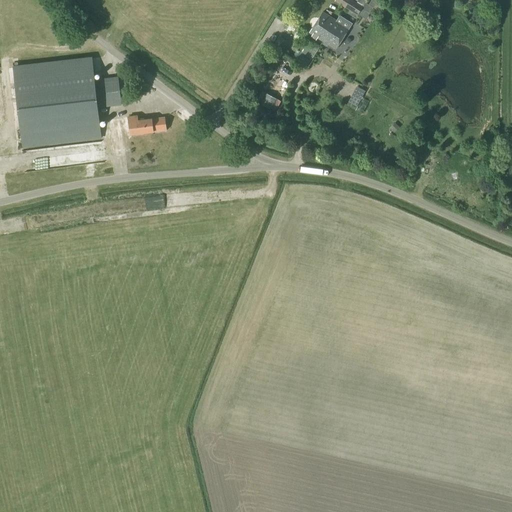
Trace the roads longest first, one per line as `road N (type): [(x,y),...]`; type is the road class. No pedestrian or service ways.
road 1 (unclassified): [(0,202),(100,181),(292,168)]
road 2 (unclassified): [(292,168),(87,36),(62,0)]
road 3 (unclassified): [(292,168),(349,175),(511,243)]
